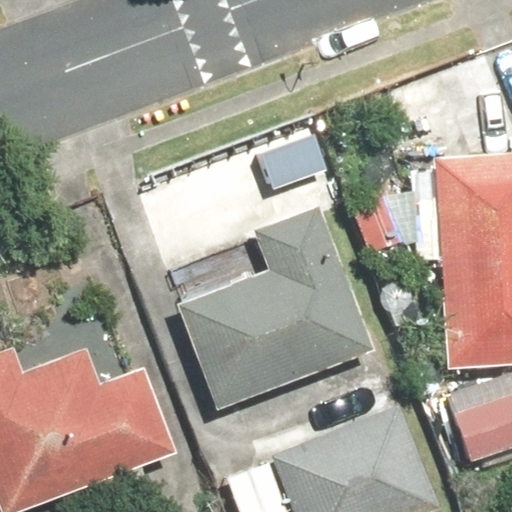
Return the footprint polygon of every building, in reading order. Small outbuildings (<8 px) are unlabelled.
[(511,373),(511,157),(414,165),(431,380),(511,373)] [(369,186),(332,201),(356,261),(393,246),(369,186)] [(254,271),(165,307),(208,414),(362,352),(303,205),(238,232),(254,271)] [(0,349),(0,511),(23,511),(165,459),(132,374),(89,390),(75,352),(10,376),(0,349)] [(511,384),(428,413),(445,464),(511,441),(511,384)] [(435,511),(393,407),(261,460),(281,511),(435,511)]
